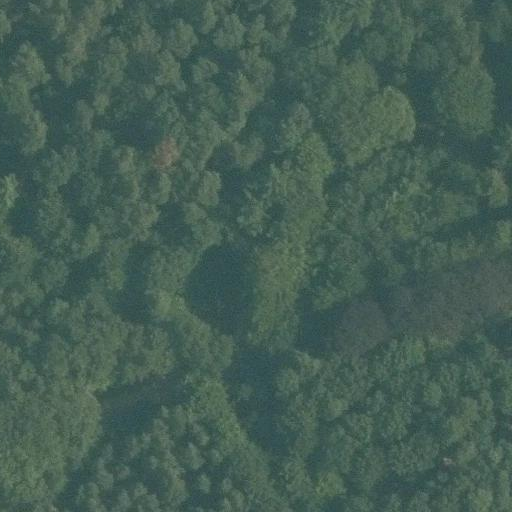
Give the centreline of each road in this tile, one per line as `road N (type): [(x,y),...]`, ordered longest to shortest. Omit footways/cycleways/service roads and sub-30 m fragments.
road 1 (track): [(511,288),(213,380)]
road 2 (track): [(0,228),(213,380)]
road 3 (track): [(0,442),(213,380)]
road 4 (track): [(213,380),(226,419),(280,511)]
